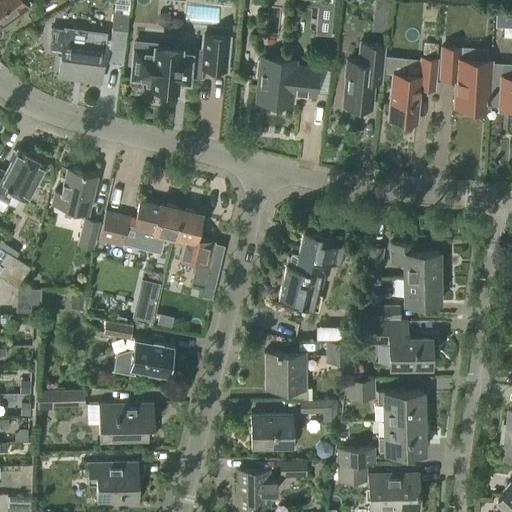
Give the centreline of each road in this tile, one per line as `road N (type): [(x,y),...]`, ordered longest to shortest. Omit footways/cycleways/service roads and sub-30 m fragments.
road 1 (residential): [(183,511),(262,169)]
road 2 (residential): [(469,511),(499,199)]
road 3 (residential): [(262,169),(61,119),(0,83)]
road 4 (residential): [(499,199),(392,195),(262,169)]
